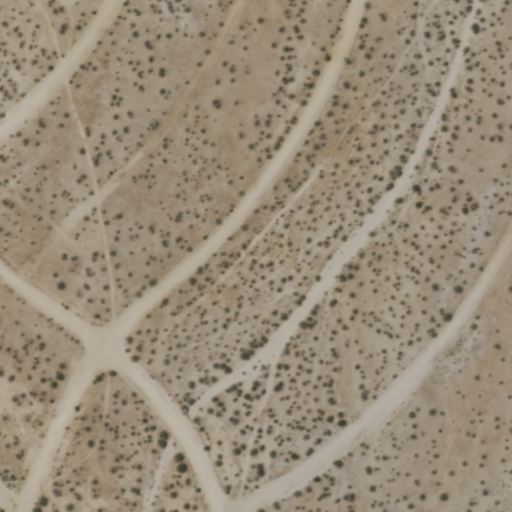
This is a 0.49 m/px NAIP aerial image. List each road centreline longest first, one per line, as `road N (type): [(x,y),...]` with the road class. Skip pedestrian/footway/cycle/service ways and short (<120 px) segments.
road 1 (track): [(26,511),(103,353),(235,226),(281,168),(336,66),(360,0)]
road 2 (track): [(242,511),(379,422),(511,240)]
road 3 (track): [(225,511),(184,423),(0,273)]
road 4 (track): [(0,137),(70,65),(113,0)]
